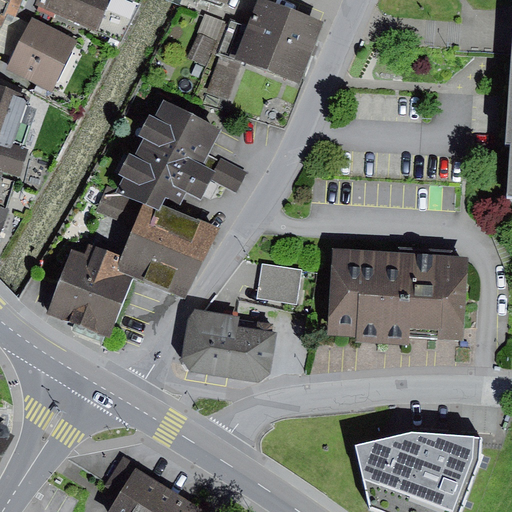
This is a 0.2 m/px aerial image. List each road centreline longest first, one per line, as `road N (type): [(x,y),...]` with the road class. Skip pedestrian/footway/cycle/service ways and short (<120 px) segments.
road 1 (residential): [(356,0),(310,125),(174,329),(136,406)]
road 2 (residential): [(511,386),(433,377),(303,391),(249,411),(213,455)]
road 3 (secondary): [(76,373),(0,503)]
